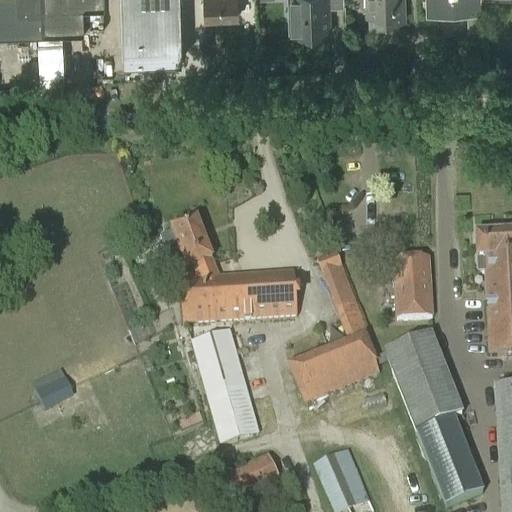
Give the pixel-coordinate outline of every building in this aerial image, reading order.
[(0,0),(0,35),(41,34),(39,0),(0,0)] [(104,0),(39,0),(41,34),(83,32),(82,8),(104,7),(104,0)] [(180,0),(119,0),(120,18),(181,16),(180,0)] [(203,0),(204,20),(236,18),(235,0),(203,0)] [(286,0),(288,33),(289,32),(289,31),(292,31),(292,35),(329,34),(328,5),(343,5),(342,0),(286,0)] [(365,0),(366,17),(382,17),(382,22),(404,22),(403,0),(365,0)] [(424,0),(425,13),(481,11),(480,0),(424,0)] [(181,16),(120,18),(121,40),(182,38),(181,16)] [(182,38),(121,40),(121,63),(162,62),(182,61),(182,38)] [(170,235),(159,239),(166,257),(177,253),(189,285),(179,286),(181,326),(295,319),(293,275),(217,280),(196,223),(169,233),(170,235)] [(511,234),(475,237),(477,274),(484,273),(489,358),(511,356),(511,234)] [(348,344),(288,367),(303,405),(378,375),(363,338),(366,337),(335,256),(316,264),(320,277),(322,276),(348,344)] [(426,260),(391,262),(393,298),(395,322),(423,321),(431,320),(427,260),(426,260)] [(380,347),(402,403),(449,385),(426,329),(380,347)] [(228,334),(189,345),(219,448),(257,437),(228,334)] [(65,378),(35,392),(43,410),(73,396),(65,378)] [(449,385),(402,403),(415,435),(452,420),(461,417),(449,385)] [(511,511),(511,387),(493,389),(499,511),(511,511)] [(452,420),(415,435),(441,504),(480,490),(452,420)] [(371,511),(345,452),(314,466),(334,511),(371,511)] [(267,458),(223,480),(234,503),(278,482),(267,458)]
